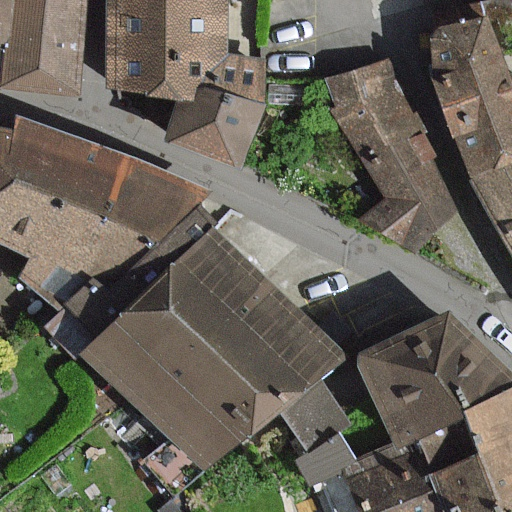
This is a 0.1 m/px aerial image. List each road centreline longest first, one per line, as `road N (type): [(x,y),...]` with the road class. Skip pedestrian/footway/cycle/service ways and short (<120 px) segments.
road 1 (residential): [(511,342),(421,279),(91,127)]
road 2 (residential): [(91,127),(97,0)]
